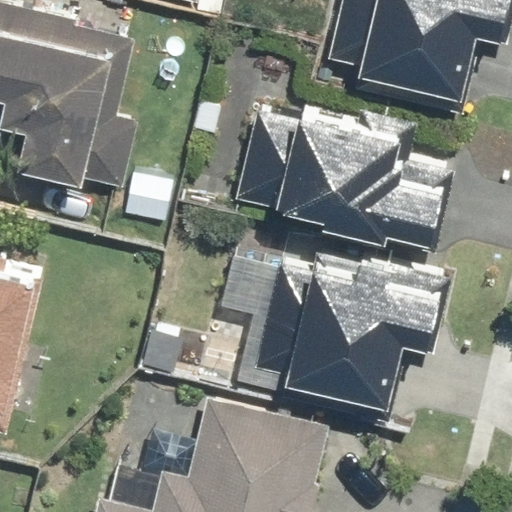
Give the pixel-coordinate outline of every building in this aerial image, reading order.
[(117,103),(135,25),(22,0),(0,0),(0,116),(22,121),(13,157),(124,183),(141,109),(117,103)] [(507,43),(511,18),(511,0),(337,0),(326,51),(352,57),(347,81),(463,107),(479,37),(507,43)] [(254,90),(229,194),(381,230),(382,224),(436,237),(454,161),(404,149),(412,114),(357,101),(354,114),(254,90)] [(434,344),(451,269),(283,229),(278,254),(228,242),(214,300),(246,308),(229,377),(390,416),(409,338),(434,344)] [(0,427),(5,428),(41,262),(0,253),(0,427)] [(93,487),(86,511),(307,511),(331,417),(201,386),(182,467),(155,460),(145,500),(93,487)]
